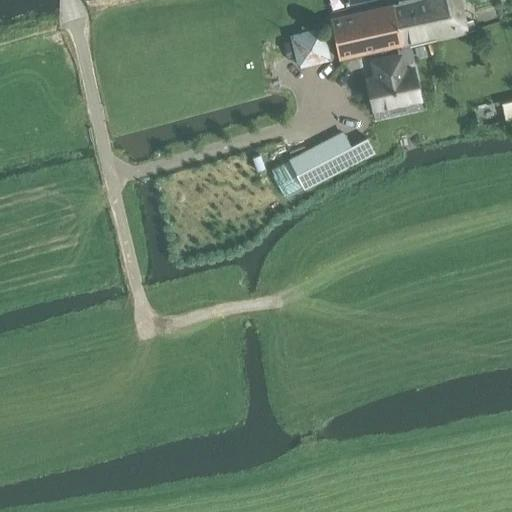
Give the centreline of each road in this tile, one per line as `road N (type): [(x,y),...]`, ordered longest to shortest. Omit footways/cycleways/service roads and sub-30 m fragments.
road 1 (track): [(278,302),(295,338),(307,438),(338,487),(511,492)]
road 2 (track): [(278,302),(147,331),(134,282)]
